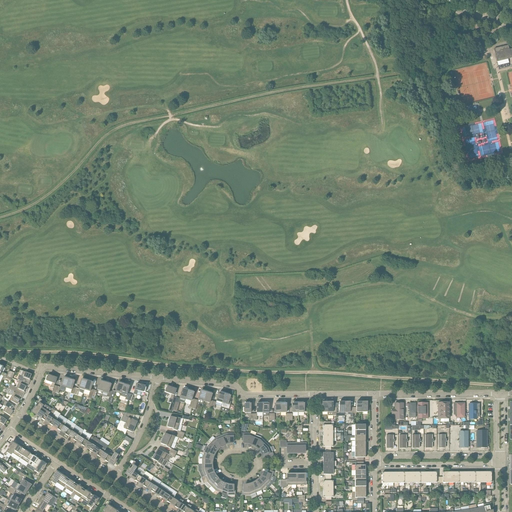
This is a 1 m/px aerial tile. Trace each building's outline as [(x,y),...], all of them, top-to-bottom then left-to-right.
[(508,58),(511,57),(511,49),(509,50),(508,46),(494,49),(497,62),(508,59),(508,58)] [(18,383),(25,386),(28,379),(29,380),(32,375),(23,371),(21,371),(19,375),(17,380),(19,381),(18,383)] [(54,396),(55,393),(57,387),(54,386),(57,378),(48,376),(47,376),(45,381),(52,383),(50,388),(53,389),(52,392),(51,395),(54,396)] [(65,392),(66,388),(69,379),(64,377),(64,379),(63,378),(60,387),(61,387),(60,388),(59,390),(65,392)] [(69,379),(66,388),(72,390),(70,394),(74,395),(75,388),(73,388),(74,382),(73,381),(74,380),(69,379)] [(77,396),(78,392),(79,392),(83,395),(84,390),(87,380),(83,379),(82,380),(81,380),(79,388),(79,389),(75,388),(74,395),(77,396)] [(91,399),(92,396),(94,390),(91,389),(93,384),(92,383),(92,382),(87,380),(84,390),(90,392),(88,398),(91,399)] [(97,390),(103,392),(106,382),(101,381),(100,382),(99,382),(97,390)] [(110,383),(106,382),(103,392),(101,395),(107,397),(110,398),(112,392),(109,391),(111,385),(110,385),(110,383)] [(115,392),(121,394),(124,384),(119,382),(119,384),(118,383),(115,392)] [(7,389),(20,395),(22,391),(24,392),(26,387),(25,386),(18,383),(16,388),(9,385),(7,389)] [(129,385),(124,384),(121,394),(120,396),(126,397),(125,400),(128,401),(130,395),(127,394),(129,387),(128,387),(129,385)] [(144,393),(144,392),(146,388),(144,387),(145,387),(136,384),(133,395),(136,395),(137,391),(144,393)] [(167,388),(166,387),(164,392),(171,395),(169,403),(175,404),(177,398),(174,397),(176,389),(168,387),(167,388)] [(180,398),(185,400),(188,390),(184,388),(183,390),(182,390),(180,398)] [(9,400),(16,404),(17,405),(20,400),(18,399),(20,395),(7,389),(5,392),(12,396),(9,400)] [(192,408),(195,400),(192,399),(194,393),(193,393),(193,391),(188,390),(185,400),(191,401),(189,408),(192,408)] [(201,391),(198,400),(204,401),(207,392),(202,390),(201,392),(201,391)] [(207,392),(204,401),(209,403),(208,407),(211,408),(213,401),(210,401),(212,395),(211,395),(211,393),(207,392)] [(216,401),(222,403),(225,393),(220,392),(220,393),(219,393),(216,401)] [(225,393),(222,403),(228,405),(230,405),(231,402),(229,401),(230,397),(229,396),(230,395),(225,393)] [(3,411),(10,416),(13,411),(12,411),(16,404),(9,400),(8,403),(6,402),(3,406),(5,407),(3,411)] [(36,416),(42,408),(43,406),(40,404),(42,401),(40,400),(32,412),(36,416)] [(336,416),(336,414),(336,408),(333,408),(333,402),(327,402),(328,412),(328,416),(336,416)] [(339,412),(345,412),(345,402),(339,402),(339,408),(336,408),(336,414),(339,414),(339,412)] [(350,414),(353,414),(353,408),(350,408),(350,402),(345,402),(345,412),(350,412),(350,414)] [(357,412),(362,412),(362,402),(356,402),(356,407),(353,408),(353,414),(357,414),(357,412)] [(478,416),(480,416),(479,402),(469,402),(469,420),(478,420),(478,416)] [(306,413),(306,412),(306,409),(304,409),(304,404),(303,404),(303,403),(298,403),(298,413),(304,413),(306,413)] [(394,420),(403,420),(403,403),(393,403),(394,409),(390,409),(390,416),(393,416),(394,420)] [(464,403),(455,403),(456,418),(464,418),(464,403)] [(36,416),(44,421),(50,413),(42,408),(36,416)] [(440,419),(448,419),(448,408),(440,408),(440,419)] [(52,426),(58,418),(53,415),(56,411),(53,409),(50,413),(44,421),(52,426)] [(120,421),(135,428),(137,422),(132,420),(134,415),(124,413),(120,421)] [(168,422),(179,425),(180,419),(176,418),(170,417),(168,422)] [(52,426),(60,431),(66,424),(58,418),(52,426)] [(135,428),(120,421),(117,429),(124,434),(125,435),(127,431),(133,433),(135,428)] [(179,425),(168,422),(167,427),(173,429),(173,430),(177,431),(179,425)] [(60,431),(68,437),(74,429),(66,424),(60,431)] [(68,437),(76,442),(81,434),(74,429),(68,437)] [(476,430),(476,448),(486,448),(486,430),(476,430)] [(458,448),(467,448),(468,431),(458,431),(458,448)] [(163,438),(172,443),(175,437),(171,435),(170,436),(165,433),(163,438)] [(76,442),(84,447),(89,439),(81,434),(76,442)] [(234,438),(234,434),(226,434),(221,436),(224,444),(225,444),(226,444),(227,443),(228,443),(229,443),(230,443),(232,443),(233,443),(233,438),(234,438)] [(252,444),(255,436),(250,434),(242,434),(242,438),(243,438),(243,443),(246,443),(248,443),(252,444)] [(223,445),(224,444),(221,436),(215,439),(211,443),(217,449),(218,448),(219,447),(220,447),(221,446),(222,445),(223,445)] [(257,447),(259,449),(265,443),(261,438),(255,436),(252,444),(256,446),(257,447)] [(92,452),(100,440),(95,437),(95,438),(93,441),(89,439),(84,447),(92,452)] [(172,443),(163,438),(160,444),(166,446),(166,447),(170,449),(170,448),(172,443)] [(92,452),(100,458),(105,450),(108,445),(100,440),(92,452)] [(287,453),(296,453),(296,443),(286,444),(286,441),(279,441),(279,448),(287,448),(287,453)] [(7,454),(11,456),(17,446),(17,445),(17,446),(12,442),(4,455),(6,456),(7,454)] [(325,450),(331,450),(331,447),(333,447),(333,442),(323,442),(323,447),(325,447),(325,450)] [(216,450),(217,449),(211,443),(207,447),(204,453),(212,456),(213,456),(213,455),(214,454),(214,453),(215,452),(216,451),(216,450)] [(264,456),(269,454),(270,458),(273,456),(270,447),(265,443),(259,449),(260,450),(261,451),(262,453),(263,454),(263,455),(264,456)] [(296,443),(296,453),(305,453),(305,448),(306,448),(306,443),(296,443)] [(20,459),(25,451),(17,446),(11,456),(12,454),(20,459)] [(155,454),(164,460),(168,462),(171,457),(168,455),(169,455),(167,454),(163,452),(163,453),(157,449),(155,454)] [(100,458),(108,463),(113,455),(105,450),(100,458)] [(323,459),(333,459),(333,453),(331,453),(331,450),(325,450),(325,453),(323,453),(323,459)] [(20,459),(28,464),(33,456),(25,451),(20,459)] [(113,455),(108,463),(113,466),(121,453),(120,452),(118,455),(114,453),(113,455)] [(365,452),(355,452),(355,458),(357,458),(357,461),(363,461),(363,458),(365,458),(365,452)] [(211,462),(211,460),(212,459),(212,457),(212,456),(204,453),(202,459),(202,465),(211,465),(211,464),(211,463),(211,462)] [(164,460),(155,454),(152,459),(155,461),(153,464),(156,466),(158,463),(160,465),(159,468),(167,473),(169,471),(165,468),(168,462),(164,460)] [(28,464),(36,469),(41,461),(33,456),(28,464)] [(41,461),(36,469),(34,471),(38,473),(36,476),(38,478),(46,465),(41,462),(41,461)] [(130,477),(130,478),(137,468),(134,466),(136,463),(134,461),(125,474),(130,477)] [(355,471),(366,471),(365,465),(363,465),(363,462),(357,462),(357,465),(355,465),(355,471)] [(0,463),(0,470),(3,474),(7,471),(9,468),(5,464),(4,463),(2,465),(0,463)] [(211,466),(211,465),(202,465),(202,471),(205,476),(213,473),(212,472),(212,471),(212,469),(211,468),(211,467),(211,466)] [(138,483),(143,475),(136,470),(137,468),(130,478),(138,483)] [(325,478),(331,478),(331,475),(333,475),(333,469),(323,469),(323,475),(325,475),(325,478)] [(259,480),(265,486),(270,482),(274,472),(270,471),(269,474),(264,473),(263,475),(262,477),(259,480)] [(52,483),(55,485),(62,475),(61,475),(57,472),(48,485),(50,486),(52,483)] [(437,484),(440,483),(440,477),(437,477),(437,472),(431,472),(431,483),(437,483),(437,484)] [(443,483),(448,483),(448,472),(443,472),(443,477),(440,477),(440,483),(443,483)] [(211,486),(217,480),(216,479),(215,477),(213,473),(205,476),(207,482),(211,486)] [(64,488),(70,480),(62,475),(55,485),(57,483),(64,488)] [(138,483),(146,488),(151,480),(143,475),(138,483)] [(280,487),(283,487),(286,487),(286,485),(296,485),(296,476),(287,476),(287,481),(283,481),(283,484),(280,484),(280,487)] [(296,476),(296,485),(306,485),(306,481),(305,481),(305,476),(296,476)] [(323,487),(333,486),(333,481),(331,481),(331,478),(325,478),(325,481),(323,481),(323,487)] [(20,485),(28,490),(31,486),(29,485),(30,485),(23,480),(20,485)] [(64,488),(72,493),(77,485),(70,480),(64,488)] [(146,488),(154,493),(159,485),(151,480),(146,488)] [(216,491),(221,493),(225,485),(223,484),(221,483),(217,480),(211,486),(216,491)] [(261,490),(265,486),(259,480),(258,481),(256,483),(252,485),(256,493),(261,490)] [(28,490),(20,485),(18,484),(14,489),(16,490),(17,490),(23,495),(23,494),(25,495),(28,490)] [(72,493),(80,499),(85,491),(77,485),(72,493)] [(154,493),(162,498),(167,490),(159,485),(154,493)] [(235,495),(235,491),(233,491),(233,486),(231,486),(228,486),(225,485),(221,493),(227,495),(235,495)] [(250,495),(256,493),(252,485),(248,486),(244,486),(244,491),(242,491),(242,495),(250,495)] [(162,498),(170,504),(175,496),(167,490),(162,498)] [(53,497),(52,496),(54,494),(51,491),(49,494),(47,493),(45,497),(42,495),(40,499),(48,505),(53,497)] [(80,499),(88,504),(93,496),(85,491),(80,499)] [(333,492),(323,492),(323,498),(325,498),(325,501),(331,500),(331,497),(333,497),(333,492)] [(355,501),(357,501),(364,501),(364,498),(366,498),(366,492),(355,492),(355,501)] [(10,501),(18,506),(21,501),(19,500),(20,500),(13,496),(10,501)] [(93,496),(88,504),(87,506),(90,508),(88,511),(89,511),(98,499),(94,496),(93,496)] [(170,504),(178,509),(183,501),(175,496),(170,504)] [(37,509),(42,511),(48,505),(40,499),(37,504),(39,505),(37,509)] [(18,506),(10,501),(7,507),(14,510),(16,510),(18,506)] [(178,509),(182,511),(187,511),(191,506),(183,501),(178,509)]
